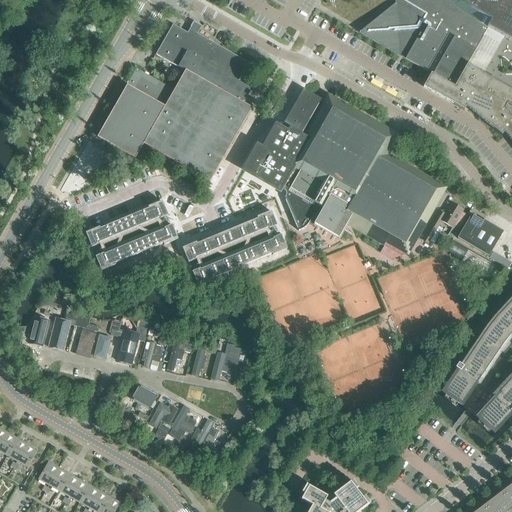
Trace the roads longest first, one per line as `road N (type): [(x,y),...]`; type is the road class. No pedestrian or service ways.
road 1 (residential): [(511,216),(443,142),(184,0)]
road 2 (tertiary): [(0,255),(152,0)]
road 3 (residential): [(134,373),(230,388),(242,407),(230,424),(157,385)]
road 4 (tertiary): [(185,511),(153,476),(77,433)]
